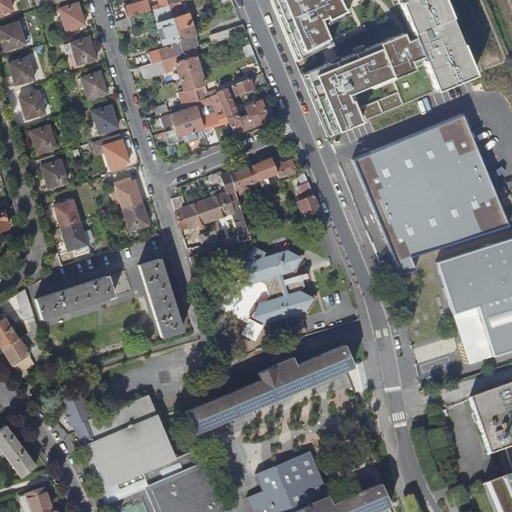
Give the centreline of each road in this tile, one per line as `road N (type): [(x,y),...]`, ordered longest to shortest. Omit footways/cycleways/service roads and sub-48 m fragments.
road 1 (residential): [(300,125),(376,312),(408,454),(433,511)]
road 2 (residential): [(96,0),(153,181)]
road 3 (residential): [(0,125),(38,249),(29,268),(0,286)]
road 4 (residential): [(153,181),(199,336)]
road 5 (residential): [(300,125),(153,181)]
road 6 (residential): [(82,511),(63,465),(0,389)]
road 7 (residential): [(249,0),(300,125)]
